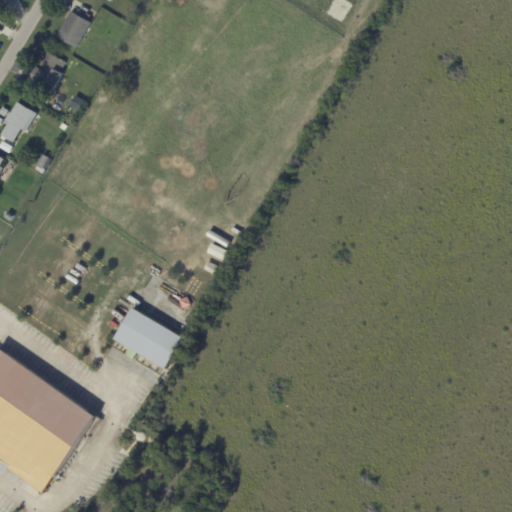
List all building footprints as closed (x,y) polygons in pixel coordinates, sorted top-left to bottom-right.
[(342,7),(350,13),(342,26),(333,20),(342,7)] [(93,23),(94,23),(79,48),(59,36),(74,11),(93,23)] [(50,75),(39,68),(50,50),(64,58),(64,59),(67,62),(57,79),(50,75)] [(78,94),(88,101),(82,110),(72,104),(78,94)] [(37,115),(27,131),(23,129),(15,142),(2,134),(10,120),(7,119),(12,111),(13,112),(20,101),(36,110),(35,111),(39,113),(37,115)] [(9,112),(6,117),(0,113),(4,106),(10,110),(9,112)] [(73,124),(69,120),(73,116),(77,119),(73,124)] [(64,122),(69,126),(66,131),(60,127),(64,122)] [(14,147),(15,147),(11,153),(0,147),(4,140),(14,147)] [(43,157),(45,153),(52,157),(46,168),(39,164),(42,160),(41,160),(42,157),(43,157)] [(10,212),(16,216),(12,222),(5,218),(10,212)] [(235,227),(243,232),(240,236),(232,231),(235,227)] [(212,230),(233,242),(229,248),(208,236),(212,230)] [(215,243),(232,250),(227,260),(210,253),(215,243)] [(210,261),(223,267),(220,276),(206,270),(210,261)] [(185,337),(187,339),(168,370),(140,352),(135,361),(127,356),(132,348),(117,339),(137,307),(185,337)] [(0,354),(6,346),(103,414),(47,494),(0,461),(0,354)]
